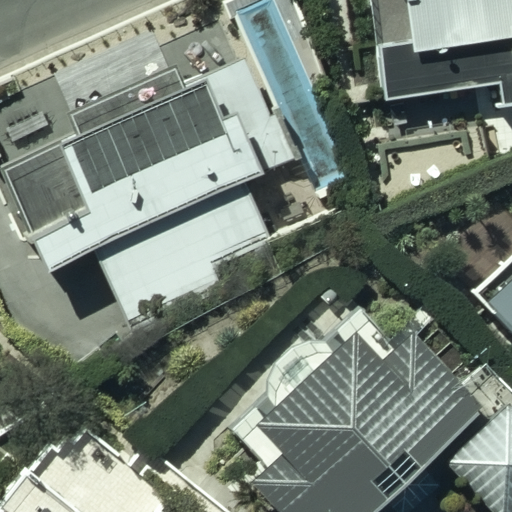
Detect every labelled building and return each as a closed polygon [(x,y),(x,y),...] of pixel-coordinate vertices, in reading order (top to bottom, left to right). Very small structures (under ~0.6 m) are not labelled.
[(511,0),(375,0),(383,89),(495,73),(501,94),(511,93),(511,0)] [(245,65),(0,178),(0,194),(38,275),(91,251),(130,336),(231,289),(217,260),(274,234),(245,171),(286,153),(245,65)] [(511,247),(476,280),(511,320),(511,247)] [(283,435),(252,463),(295,511),(359,511),(494,395),(416,306),(380,337),(353,307),(251,398),(283,435)] [(508,511),(511,508),(511,392),(509,389),(445,452),(504,511),(508,511)] [(183,511),(69,412),(0,491),(0,511),(183,511)]
